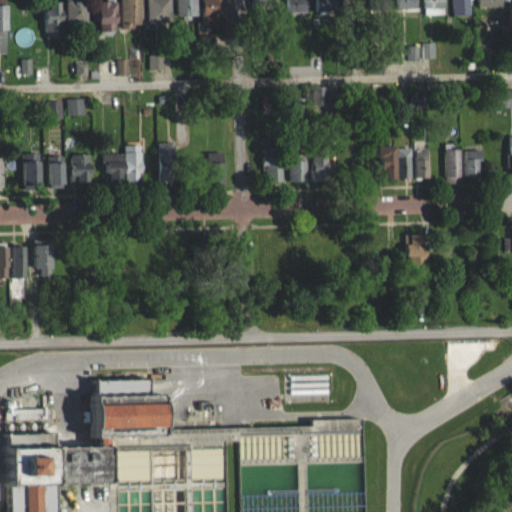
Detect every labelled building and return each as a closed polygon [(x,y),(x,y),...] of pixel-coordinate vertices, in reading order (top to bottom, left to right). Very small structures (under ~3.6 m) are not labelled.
[(46,0),(46,6),(42,7),(43,29),(44,29),(44,36),(58,36),(58,29),(59,29),(59,5),(57,5),(57,0),(46,0)] [(62,0),(83,0),(83,19),(62,20),(62,0)] [(94,0),(112,0),(113,28),(109,28),(109,33),(98,33),(98,21),(95,21),(94,0)] [(118,0),(118,25),(128,25),(128,22),(140,21),(140,0),(118,0)] [(142,0),(166,0),(166,19),(143,19),(142,0)] [(173,0),(192,0),(193,12),(188,12),(188,17),(181,17),(181,13),(173,13),(173,0)] [(196,0),(219,0),(220,20),(197,21),(196,0)] [(247,0),(235,0),(229,0),(229,18),(248,17),(247,0)] [(254,0),(254,11),(276,11),(276,0),(254,0)] [(285,0),(304,0),(305,9),(286,10),(285,0)] [(315,0),(333,0),(334,9),(315,9),(315,0)] [(341,0),(361,0),(361,8),(342,8),(341,0)] [(368,0),(388,0),(389,7),(369,8),(368,0)] [(415,16),(414,0),(394,0),(394,17),(415,16)] [(422,0),(423,13),(443,12),(442,0),(422,0)] [(451,0),(468,0),(469,12),(452,13),(451,0)] [(476,0),(477,14),(502,13),(502,0),(476,0)] [(171,35),(187,35),(187,49),(172,49),(171,35)] [(433,40),(422,41),(422,56),(434,56),(433,40)] [(417,44),(418,58),(407,58),(407,44),(417,44)] [(421,65),(433,64),(432,49),(420,49),(421,65)] [(147,53),(162,53),(162,67),(147,68),(147,53)] [(115,57),(125,57),(125,73),(115,73),(115,57)] [(74,61),(85,61),(85,74),(74,74),(74,61)] [(146,61),(146,77),(162,76),(162,61),(146,61)] [(19,80),(29,80),(30,65),(19,65),(19,80)] [(114,82),(125,82),(125,66),(114,66),(114,82)] [(89,68),(97,69),(97,77),(89,76),(89,68)] [(84,69),(73,70),(73,83),(84,83),(84,69)] [(312,111),(325,110),(324,93),(312,93),(312,111)] [(499,114),(511,113),(511,95),(499,96),(499,114)] [(424,98),(413,99),(414,113),(424,113),(424,98)] [(64,105),(64,121),(82,121),(81,104),(64,105)] [(60,108),(43,107),(43,125),(59,125),(60,108)] [(154,149),(156,188),(173,188),(172,149),(154,149)] [(138,151),(121,152),(122,188),(139,188),(138,151)] [(392,151),(376,152),(377,186),(393,186),(392,151)] [(280,188),(279,162),(271,162),(270,154),(260,155),(261,189),(280,188)] [(408,154),(393,154),(393,185),(408,185),(408,154)] [(457,155),(442,156),(443,189),(458,189),(457,155)] [(426,157),(412,157),(412,185),(426,185),(426,157)] [(475,183),(475,166),(479,165),(479,157),(461,157),(461,184),(475,183)] [(221,190),(220,158),(204,158),(205,191),(221,190)] [(20,160),(21,192),(38,192),(37,159),(20,160)] [(102,160),(103,192),(120,192),(119,160),(102,160)] [(88,190),(87,161),(68,161),(69,190),(88,190)] [(325,161),(308,161),(308,187),(324,187),(325,161)] [(60,162),(46,162),(46,194),(61,194),(60,162)] [(286,188),(303,188),(303,168),(287,167),(286,188)] [(403,241),(403,271),(424,271),(423,240),(403,241)] [(49,282),(48,251),(31,251),(31,283),(49,282)] [(22,252),(9,253),(10,285),(23,284),(22,252)] [(48,415),(3,416),(3,427),(48,426),(48,415)] [(49,511),(49,488),(103,487),(102,450),(48,451),(47,437),(0,439),(0,511),(49,511)]
